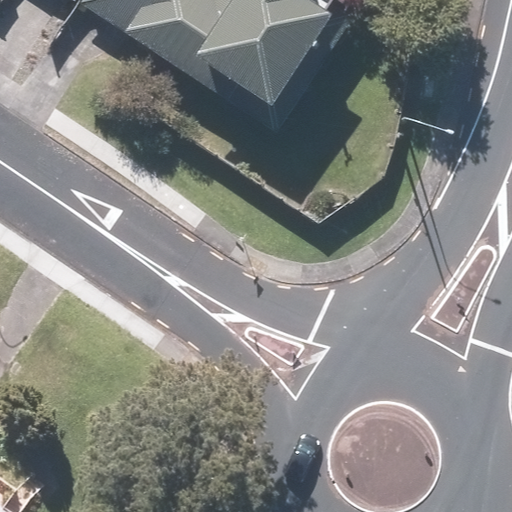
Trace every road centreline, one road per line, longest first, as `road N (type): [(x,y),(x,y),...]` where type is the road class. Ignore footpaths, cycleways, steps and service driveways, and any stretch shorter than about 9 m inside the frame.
road 1 (primary): [(395,349),(511,80)]
road 2 (residential): [(109,243),(355,358)]
road 3 (residential): [(299,419),(109,243)]
road 4 (residential): [(109,243),(0,167)]
road 5 (primary): [(395,349),(437,357),(471,380),(494,415)]
